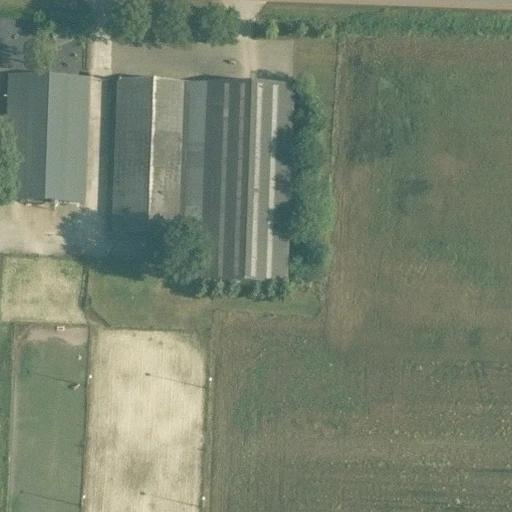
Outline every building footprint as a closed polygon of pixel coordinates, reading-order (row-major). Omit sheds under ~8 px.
[(39,52),(35,16),(0,20),(4,56),(39,52)] [(48,32),(55,49),(71,43),(64,26),(48,32)] [(8,77),(3,201),(84,205),(89,80),(8,77)] [(118,81),(112,232),(182,234),(187,84),(118,81)] [(285,289),(293,88),(208,85),(200,286),(285,289)]
